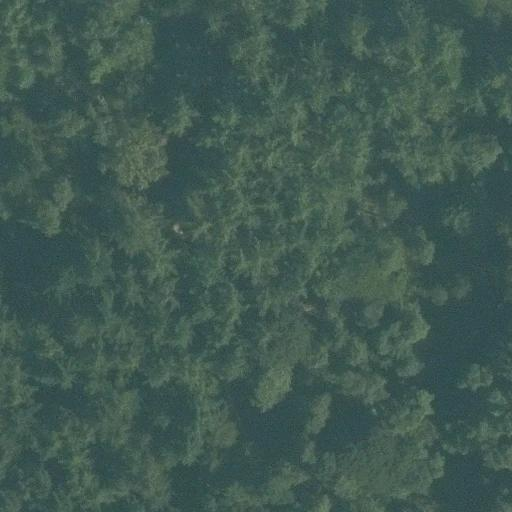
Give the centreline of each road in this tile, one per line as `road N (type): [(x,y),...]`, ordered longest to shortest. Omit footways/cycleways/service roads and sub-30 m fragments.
road 1 (track): [(289,511),(231,400),(165,194),(77,48),(62,0)]
road 2 (track): [(289,511),(511,297)]
